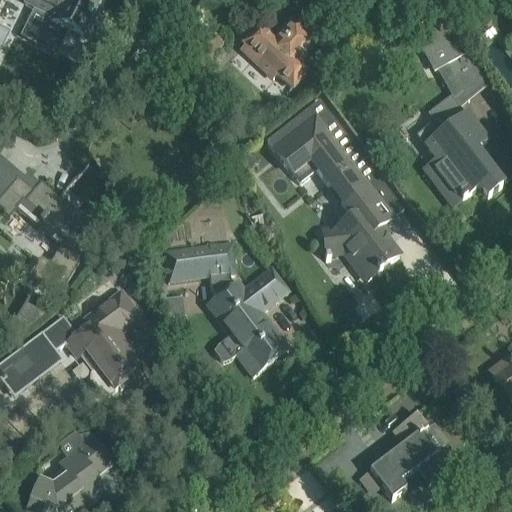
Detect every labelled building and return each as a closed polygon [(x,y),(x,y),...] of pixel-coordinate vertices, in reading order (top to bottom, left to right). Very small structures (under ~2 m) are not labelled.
[(25,0),(23,6),(51,20),(49,25),(37,48),(60,59),(71,35),(89,44),(98,27),(94,25),(103,6),(92,0),(25,0)] [(439,6),(409,26),(418,43),(416,44),(434,76),(436,74),(447,67),(461,91),(451,99),(427,117),(434,126),(431,128),(418,139),(416,140),(436,165),(422,175),(450,212),(449,212),(450,213),(479,191),(487,201),(502,190),(474,155),(486,146),(479,136),(465,119),(459,111),(464,107),(487,89),(439,6)] [(128,46),(146,25),(135,16),(117,37),(128,46)] [(290,25),(274,42),(258,27),(239,47),(242,50),(238,54),(262,75),(271,83),(276,77),(292,91),(306,76),(301,71),(304,67),(300,62),(314,47),(305,39),(290,25)] [(221,46),(202,29),(180,53),(199,70),(221,46)] [(319,104),(266,145),(272,152),(270,154),(292,182),(294,181),(300,187),(314,176),(351,223),(339,232),(323,234),(325,252),(344,249),(357,266),(369,282),(376,277),(378,279),(382,276),(380,274),(398,260),(384,241),(380,235),(384,231),(382,229),(394,220),(380,201),(388,194),(319,104)] [(12,180),(0,168),(0,212),(3,215),(2,216),(9,222),(16,213),(36,229),(40,225),(55,238),(51,242),(59,249),(49,266),(40,261),(28,279),(59,298),(85,255),(90,247),(93,249),(101,236),(88,228),(91,223),(77,211),(73,215),(40,186),(33,194),(14,178),(12,180)] [(252,381),(274,365),(277,367),(286,360),(284,357),(289,353),(261,317),(288,296),(276,280),(278,279),(271,271),(244,291),(239,285),(234,288),(230,284),(230,279),(236,279),(232,246),(162,254),(167,287),(209,282),(209,292),(216,302),(205,310),(228,342),(217,350),(212,359),(218,368),(229,365),(236,359),(252,381)] [(40,338),(0,368),(0,384),(7,394),(55,357),(64,350),(65,350),(76,366),(85,359),(95,373),(90,376),(89,383),(102,399),(108,400),(114,395),(118,392),(120,394),(133,385),(139,393),(154,382),(131,353),(130,354),(116,336),(135,321),(138,325),(141,323),(129,307),(131,305),(121,292),(81,323),(86,330),(74,339),(61,322),(40,338)] [(29,299),(1,346),(2,347),(5,342),(12,347),(45,318),(26,307),(31,300),(29,299)] [(184,320),(181,300),(162,302),(165,323),(184,320)] [(511,366),(511,368),(507,363),(490,377),(502,393),(511,405),(511,366)] [(369,475),(381,492),(391,505),(406,493),(400,486),(418,472),(436,496),(454,482),(420,437),(427,432),(416,417),(392,435),(393,436),(394,436),(403,449),(369,475)] [(38,483),(25,511),(81,511),(88,507),(85,503),(102,490),(95,480),(112,467),(101,451),(82,426),(54,447),(66,463),(58,469),(61,473),(45,485),(38,483)]
